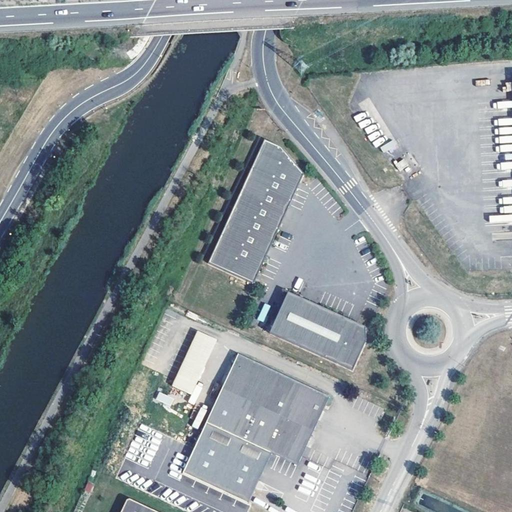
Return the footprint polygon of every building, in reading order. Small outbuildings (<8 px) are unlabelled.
[(306,175),(283,148),(267,140),(210,264),(256,285),(306,175)] [(409,165),(405,159),(397,164),(401,171),(409,165)] [(290,293),(271,334),(354,372),(368,342),(367,328),(290,293)] [(263,303),(259,320),(264,321),(268,305),(263,303)] [(217,341),(198,332),(172,387),(191,395),(217,341)] [(297,463),(330,394),(238,350),(205,420),(197,437),(265,469),(273,452),(297,463)] [(170,406),(174,400),(161,393),(157,400),(170,406)] [(265,469),(197,437),(183,469),(251,500),(265,469)] [(160,511),(136,499),(125,500),(119,511),(160,511)]
